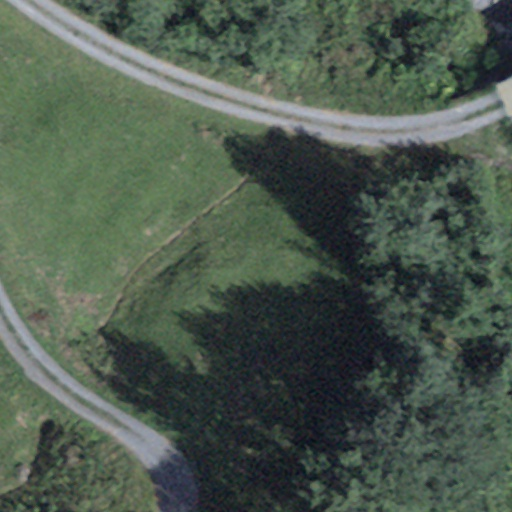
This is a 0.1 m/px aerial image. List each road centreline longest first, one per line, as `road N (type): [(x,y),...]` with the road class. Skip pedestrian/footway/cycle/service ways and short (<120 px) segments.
road 1 (track): [(511,97),(381,128),(208,94),(78,35),(28,0)]
road 2 (track): [(0,302),(51,375),(170,462),(184,491),(182,511)]
